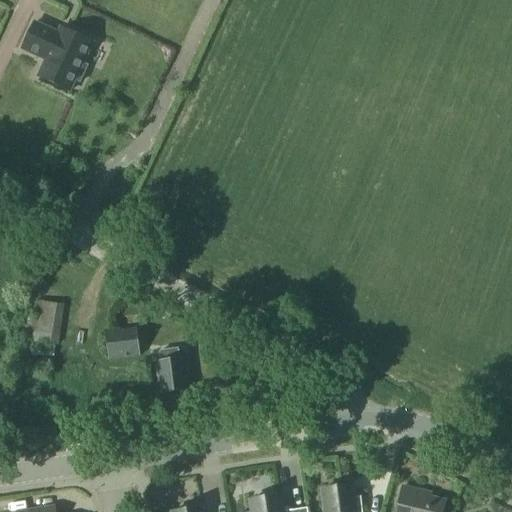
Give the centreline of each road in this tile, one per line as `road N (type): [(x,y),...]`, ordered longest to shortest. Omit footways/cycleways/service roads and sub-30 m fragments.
road 1 (unclassified): [(366,418),(308,356),(0,192)]
road 2 (unclassified): [(105,459),(366,418)]
road 3 (unclassified): [(366,418),(432,426),(511,466)]
